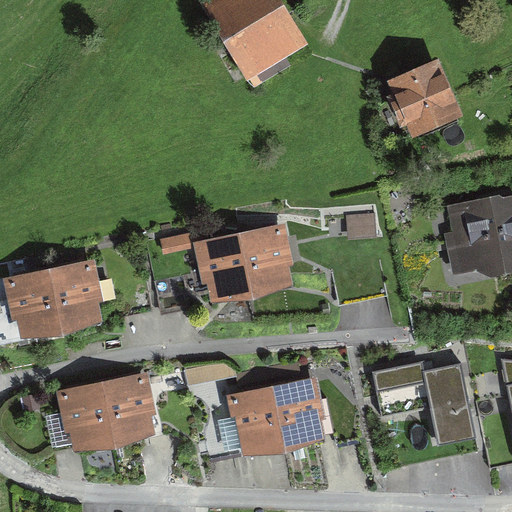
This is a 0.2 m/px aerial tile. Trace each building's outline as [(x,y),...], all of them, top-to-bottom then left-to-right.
[(300,0),(265,0),(235,16),(264,73),(323,43),(300,0)] [(435,59),(392,78),(415,128),(457,109),(435,59)] [(511,192),(459,199),(468,268),(511,262),(511,192)] [(381,208),(355,211),(357,232),(383,229),(381,208)] [(286,279),(275,226),(238,234),(249,287),(286,279)] [(190,234),(164,240),(166,250),(192,244),(190,234)] [(249,287),(238,234),(201,241),(212,295),(249,287)] [(98,315),(88,263),(50,270),(60,322),(98,315)] [(60,322),(50,270),(13,277),(23,329),(60,322)] [(423,362),(374,370),(382,412),(434,403),(440,438),(472,433),(461,366),(425,372),(423,362)] [(150,428),(140,378),(104,384),(113,435),(150,428)] [(320,433),(310,382),(273,389),(283,441),(320,433)] [(113,435),(104,384),(68,391),(77,442),(113,435)] [(283,441),(273,389),(237,396),(247,448),(283,441)]
